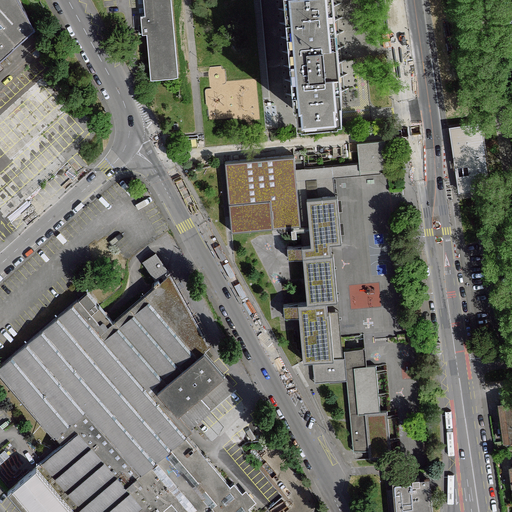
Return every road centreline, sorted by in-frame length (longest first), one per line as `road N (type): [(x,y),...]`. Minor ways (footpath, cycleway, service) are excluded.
road 1 (tertiary): [(341,511),(160,178),(136,149)]
road 2 (secondary): [(405,0),(457,360)]
road 3 (secondary): [(0,265),(136,149)]
road 4 (secondary): [(136,149),(124,103),(67,0)]
